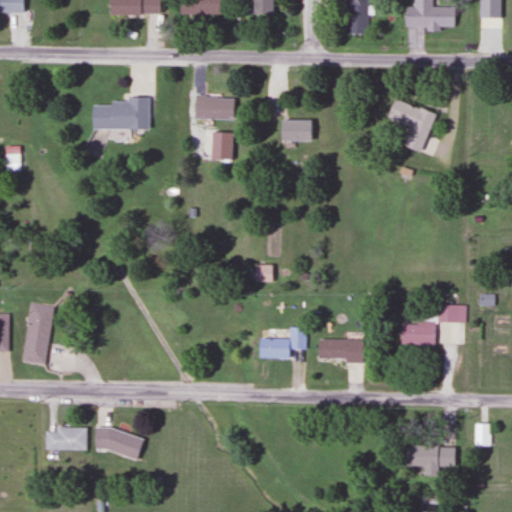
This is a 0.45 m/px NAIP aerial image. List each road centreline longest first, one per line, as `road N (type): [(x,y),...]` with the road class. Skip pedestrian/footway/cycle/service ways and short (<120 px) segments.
road 1 (residential): [(0,387),(511,400)]
road 2 (residential): [(0,51),(511,61)]
